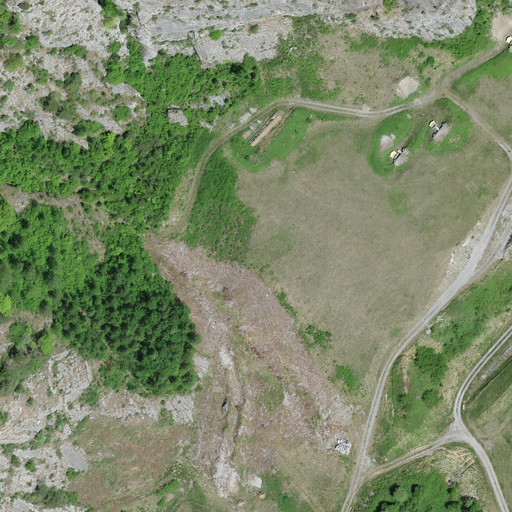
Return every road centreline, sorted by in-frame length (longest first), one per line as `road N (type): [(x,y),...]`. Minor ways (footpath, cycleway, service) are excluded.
road 1 (track): [(386,468),(371,460),(365,443),(390,362),(471,269),(511,175)]
road 2 (track): [(511,157),(444,97),(378,123),(298,108),(251,153)]
road 3 (track): [(345,511),(358,487),(386,468),(459,439),(481,451),(505,511)]
